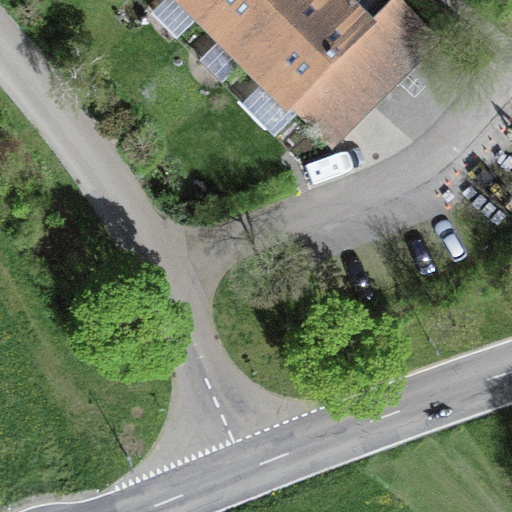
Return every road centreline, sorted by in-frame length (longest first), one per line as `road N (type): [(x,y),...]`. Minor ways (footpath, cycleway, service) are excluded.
road 1 (unclassified): [(0,69),(158,271),(242,471)]
road 2 (secondary): [(511,371),(242,471)]
